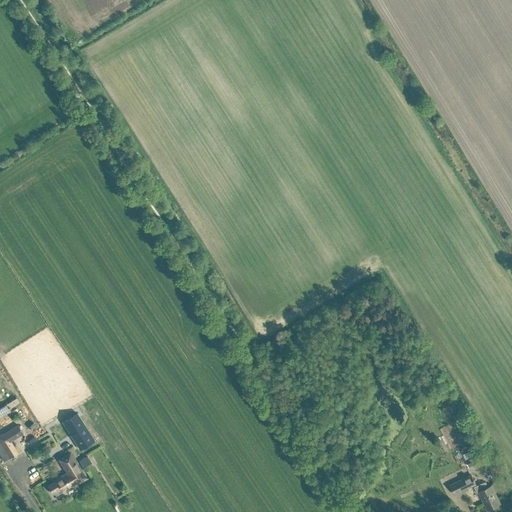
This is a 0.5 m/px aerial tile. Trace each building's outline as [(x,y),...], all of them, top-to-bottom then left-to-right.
[(0,417),(10,411),(6,404),(0,407),(0,417)] [(79,449),(94,440),(77,411),(61,421),(79,449)] [(22,433),(17,424),(0,434),(0,443),(9,458),(18,452),(11,440),(22,433)] [(469,466),(482,461),(476,448),(463,453),(469,466)] [(63,492),(85,478),(69,451),(57,458),(66,473),(57,478),(58,479),(47,485),(52,493),(60,488),(63,492)] [(455,495),(477,484),(472,473),(450,484),(455,495)] [(486,487),(484,482),(474,486),(477,492),(479,491),(487,509),(500,503),(491,485),(486,487)]
